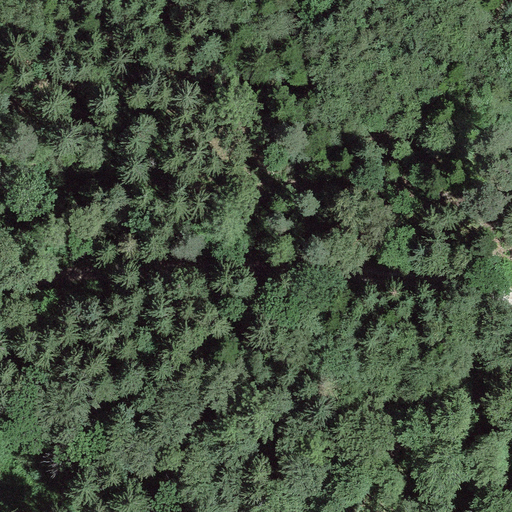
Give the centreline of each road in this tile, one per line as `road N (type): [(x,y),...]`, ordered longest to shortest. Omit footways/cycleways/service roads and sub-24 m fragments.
road 1 (track): [(511,301),(358,274),(131,269),(0,279)]
road 2 (track): [(318,511),(354,476),(301,423),(226,376),(70,331),(0,321)]
road 3 (track): [(354,476),(511,376)]
